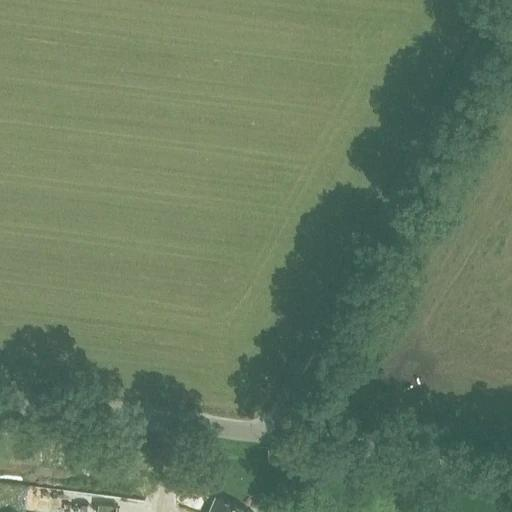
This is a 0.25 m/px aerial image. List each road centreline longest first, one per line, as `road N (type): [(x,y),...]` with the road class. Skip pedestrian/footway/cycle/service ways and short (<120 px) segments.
road 1 (unclassified): [(268,436),(511,7)]
road 2 (unclassified): [(268,436),(0,403)]
road 3 (unclassified): [(511,465),(268,436)]
